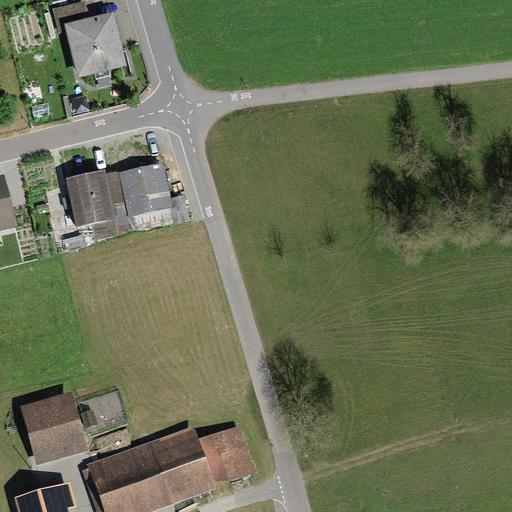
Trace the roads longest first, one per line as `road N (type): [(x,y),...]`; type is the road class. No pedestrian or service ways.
road 1 (unclassified): [(300,511),(180,108)]
road 2 (unclassified): [(511,72),(180,108)]
road 3 (unclassified): [(180,108),(0,150)]
